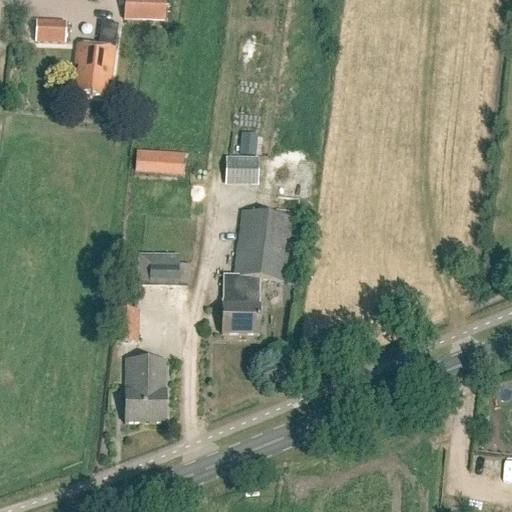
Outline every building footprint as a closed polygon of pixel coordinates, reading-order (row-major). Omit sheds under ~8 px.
[(163,25),(164,0),(123,0),(122,23),(163,25)] [(65,46),(66,24),(36,22),(35,45),(65,46)] [(110,85),(118,27),(101,25),(98,49),(77,46),(74,68),(78,68),(75,95),(104,99),(106,84),(110,85)] [(254,159),(256,138),(240,136),(239,157),(254,159)] [(183,178),(185,156),(136,153),(135,176),(183,178)] [(256,186),(257,162),(225,161),(224,185),(256,186)] [(283,285),(291,220),(243,214),(235,278),(223,278),(223,302),(222,302),(222,337),(259,337),(259,308),(259,282),(283,285)] [(178,266),(178,256),(137,256),(138,286),(190,286),(190,266),(178,266)] [(113,344),(139,344),(139,314),(113,314),(113,344)] [(165,393),(165,362),(125,361),(125,393),(124,426),(165,426),(165,393)] [(267,384),(284,376),(280,366),(263,373),(267,384)]
